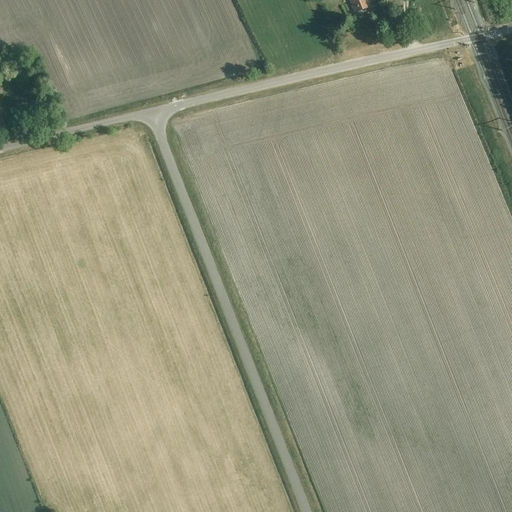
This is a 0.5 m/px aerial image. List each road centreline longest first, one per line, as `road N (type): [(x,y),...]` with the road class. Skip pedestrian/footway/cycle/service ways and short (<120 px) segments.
road 1 (unclassified): [(307,511),(151,112)]
road 2 (unclassified): [(151,112),(511,29)]
road 3 (unclassified): [(0,148),(151,112)]
